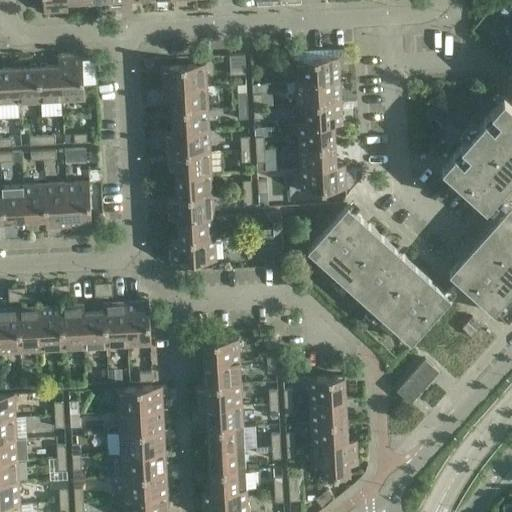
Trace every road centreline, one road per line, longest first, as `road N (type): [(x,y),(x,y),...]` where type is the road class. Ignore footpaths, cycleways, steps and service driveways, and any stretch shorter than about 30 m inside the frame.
road 1 (residential): [(351,342),(296,304),(179,307),(130,258)]
road 2 (residential): [(446,224),(406,189),(392,9)]
road 3 (residential): [(130,258),(124,25)]
road 4 (residential): [(511,355),(391,493)]
road 5 (residential): [(225,18),(392,9)]
road 6 (residential): [(130,258),(0,265)]
